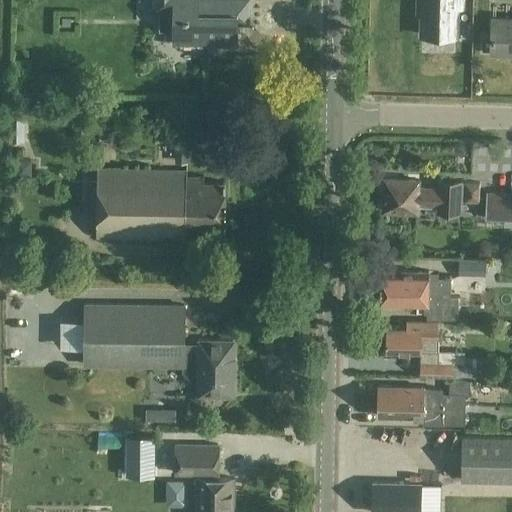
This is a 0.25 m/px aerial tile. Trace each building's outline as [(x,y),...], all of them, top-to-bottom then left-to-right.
[(249,24),(249,0),(161,0),(162,13),(174,13),(173,44),(237,45),(237,23),(249,24)] [(417,0),(418,2),(422,2),(421,34),(455,35),(455,6),(461,6),(460,0),(417,0)] [(492,50),(492,53),(511,53),(511,19),(492,19),(492,37),(484,37),(484,50),(492,50)] [(225,229),(225,182),(204,182),(204,176),(187,175),(187,170),(97,169),(96,237),(186,239),(186,228),(225,229)] [(417,205),(437,206),(437,212),(461,213),(462,181),(438,180),(438,188),(418,187),(419,180),(384,178),(384,181),(382,183),(382,190),(384,191),(383,211),(417,212),(417,205)] [(511,195),(486,195),(485,219),(511,219),(511,195)] [(462,261),(462,275),(486,275),(486,261),(462,261)] [(395,306),(426,306),(426,319),(457,319),(457,297),(450,297),(450,279),(428,279),(428,272),(396,271),(396,272),(379,272),(379,304),(395,304),(395,306)] [(184,304),(85,304),(85,363),(183,364),(183,370),(192,379),(198,379),(198,393),(210,393),(211,395),(219,396),(221,394),(233,393),(233,376),(234,376),(235,357),(233,357),(233,339),(198,339),(198,348),(184,348),(184,304)] [(60,315),(61,345),(82,344),(80,314),(60,315)] [(422,376),(467,377),(487,378),(488,361),(453,360),(453,352),(438,351),(439,323),(421,322),(421,330),(387,329),(386,352),(421,353),(421,351),(423,351),(422,376)] [(471,396),(471,381),(451,380),(450,395),(442,395),(442,390),(425,389),(425,387),(379,386),(379,417),(423,419),(423,424),(465,425),(466,395),(471,396)] [(462,480),(511,480),(511,436),(462,436),(462,480)] [(176,473),(197,473),(196,511),(233,511),(234,478),(218,478),(219,445),(177,445),(176,473)] [(438,511),(439,504),(416,503),(416,502),(421,502),(421,485),(406,484),(406,483),(373,483),(372,511),(438,511)] [(173,486),(174,508),(193,507),(191,485),(173,486)]
